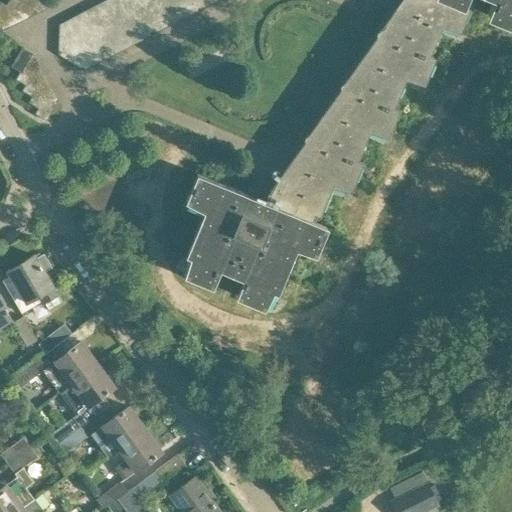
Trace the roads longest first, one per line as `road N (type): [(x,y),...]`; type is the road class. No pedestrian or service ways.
road 1 (residential): [(267,511),(46,200)]
road 2 (unknown): [(255,143),(129,105)]
